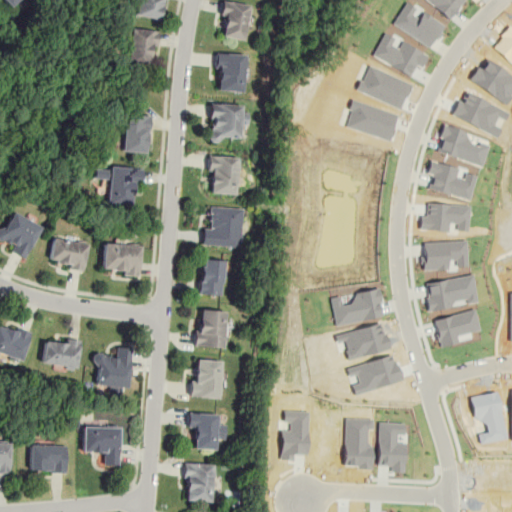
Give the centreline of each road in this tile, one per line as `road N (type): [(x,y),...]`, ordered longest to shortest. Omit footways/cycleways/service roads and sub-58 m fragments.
road 1 (residential): [(499,0),(439,73),(407,150),(396,218),(402,299),(450,467),(452,511)]
road 2 (residential): [(145,511),(192,0)]
road 3 (residential): [(161,314),(51,301),(0,284)]
road 4 (residential): [(453,496),(321,491),(297,500)]
road 5 (residential): [(147,499),(0,511)]
